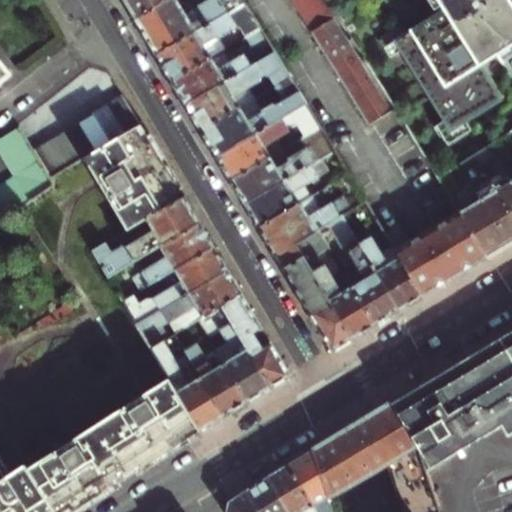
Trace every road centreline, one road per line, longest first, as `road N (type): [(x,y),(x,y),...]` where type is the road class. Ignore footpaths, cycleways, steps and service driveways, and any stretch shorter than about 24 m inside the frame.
road 1 (residential): [(91,0),(333,396)]
road 2 (tertiary): [(333,396),(511,289)]
road 3 (tertiary): [(186,481),(333,396)]
